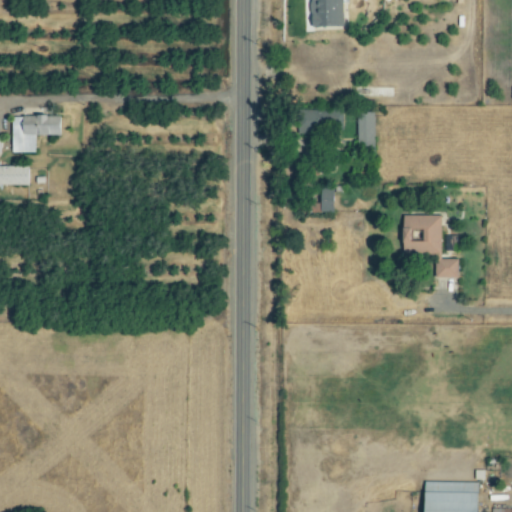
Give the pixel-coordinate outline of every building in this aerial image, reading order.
[(345,27),(344,0),(311,0),(312,27),(345,27)] [(376,112),(359,112),(358,152),(375,152),(376,112)] [(13,153),(37,153),(36,136),(64,136),(63,116),(13,117),(13,153)] [(0,185),(30,186),(30,167),(0,166),(0,185)] [(335,213),(336,188),(322,188),(321,213),(335,213)] [(403,256),(437,256),(436,278),(460,278),(460,259),(443,259),(443,216),(404,216),(403,256)] [(480,511),(481,482),(428,481),(427,511),(480,511)]
